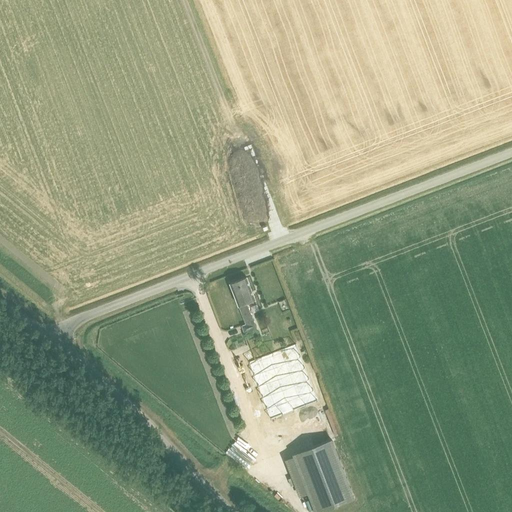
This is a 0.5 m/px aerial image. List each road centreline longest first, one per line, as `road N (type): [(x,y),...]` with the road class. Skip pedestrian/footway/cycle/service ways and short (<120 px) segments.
road 1 (unclassified): [(50,338),(511,153)]
road 2 (tertiary): [(228,511),(50,338)]
